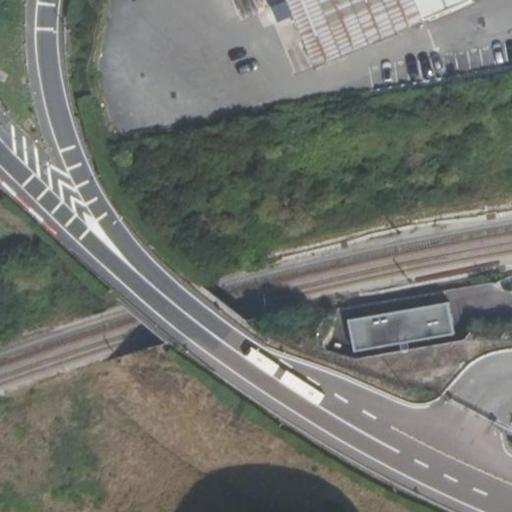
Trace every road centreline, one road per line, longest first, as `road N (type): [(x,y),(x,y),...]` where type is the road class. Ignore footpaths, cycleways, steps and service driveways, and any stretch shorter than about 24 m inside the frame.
road 1 (primary): [(153,290),(396,454),(511,502)]
road 2 (primary): [(49,0),(51,84),(67,147),(99,227),(153,290)]
road 3 (unknown): [(447,0),(346,61),(289,75),(261,59)]
road 4 (motorway): [(0,151),(153,290)]
road 5 (unknown): [(146,0),(135,41),(158,75),(261,59)]
